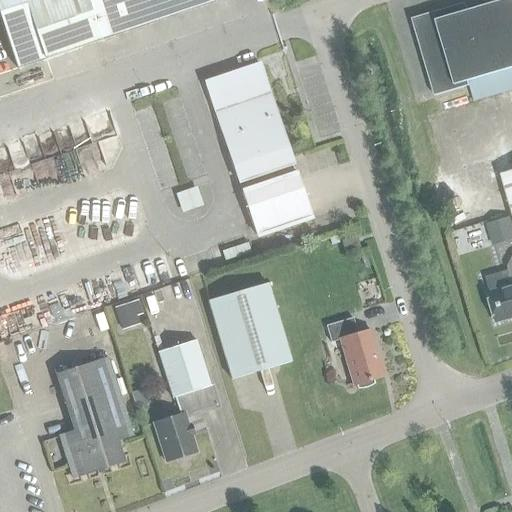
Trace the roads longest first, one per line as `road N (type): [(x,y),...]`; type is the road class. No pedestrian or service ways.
road 1 (unclassified): [(445,411),(317,15),(352,0)]
road 2 (unclassified): [(181,511),(349,449)]
